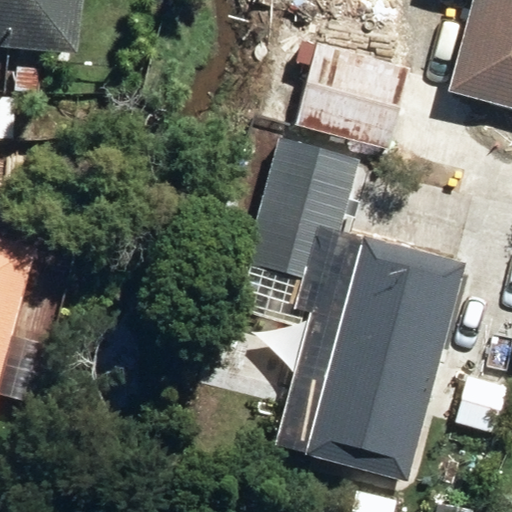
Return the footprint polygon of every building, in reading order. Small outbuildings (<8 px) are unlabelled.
[(0,0),(0,48),(61,56),(67,0),(0,0)] [(511,0),(459,0),(434,92),(511,113),(511,0)] [(282,123),(376,149),(398,69),(303,44),(282,123)] [(2,90),(23,92),(25,70),(3,68),(2,90)] [(231,263),(312,285),(345,161),(262,139),(231,263)] [(290,456),(396,485),(453,264),(348,237),(290,456)] [(0,329),(21,248),(0,242),(0,329)] [(511,388),(511,386),(467,373),(452,423),(498,436),(511,388)]
